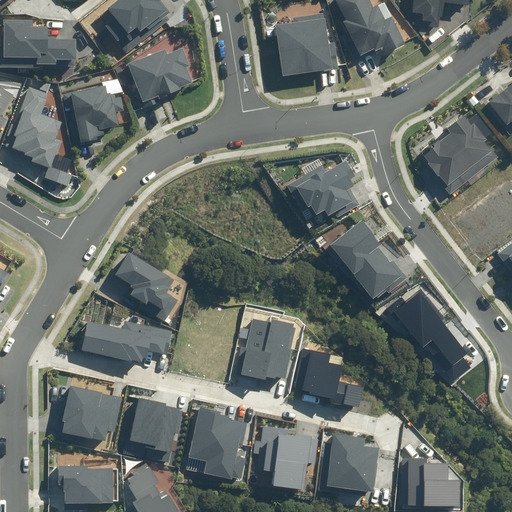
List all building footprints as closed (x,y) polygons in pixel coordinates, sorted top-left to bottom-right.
[(104,24),(126,52),(171,16),(158,0),(114,0),(107,6),(115,16),(104,24)] [(365,0),(334,0),(345,20),(340,22),(347,36),(342,39),(355,62),(364,58),(362,54),(372,49),(375,54),(382,50),(384,55),(403,45),(388,16),(383,19),(376,5),(370,8),(365,0)] [(412,10),(411,25),(427,27),(427,21),(440,23),(442,3),(467,6),(467,0),(411,0),(410,10),(412,10)] [(273,24),(281,74),(330,67),(321,11),(292,16),(293,21),(273,24)] [(0,65),(75,67),(75,37),(46,37),(47,24),(32,24),(32,17),(5,17),(5,43),(0,42),(0,65)] [(142,102),(192,81),(185,66),(187,65),(180,46),(166,52),(164,47),(126,63),(142,102)] [(511,82),(488,102),(506,123),(510,120),(511,121),(511,82)] [(7,144),(33,154),(31,159),(49,166),(59,140),(54,139),(61,120),(41,112),(49,90),(30,83),(7,144)] [(0,131),(7,117),(4,115),(16,93),(0,85),(0,131)] [(103,86),(62,95),(65,108),(70,107),(73,120),(68,121),(73,143),(101,136),(99,130),(118,126),(117,123),(123,122),(120,111),(122,111),(119,96),(115,97),(114,92),(105,94),(103,86)] [(449,129),(420,150),(450,189),(494,155),(462,113),(446,125),(449,129)] [(323,163),(287,182),(301,208),(307,205),(316,222),(353,202),(345,188),(356,182),(344,159),(326,169),(323,163)] [(329,243),(370,295),(402,271),(361,218),(329,243)] [(511,240),(499,251),(511,267),(511,240)] [(174,277),(128,250),(114,274),(129,283),(124,290),(141,300),(138,304),(164,320),(177,298),(165,291),(174,277)] [(237,368),(283,378),(295,321),(253,312),(246,345),(242,344),(237,368)] [(122,326),(86,318),(80,347),(145,361),(147,351),(166,355),(172,328),(123,318),(122,326)] [(307,394),(356,404),(361,381),(337,376),(340,363),(325,360),(327,351),(302,345),(294,386),(308,389),(307,394)] [(121,394),(68,383),(61,418),(65,419),(62,435),(110,445),(121,394)] [(143,454),(168,459),(179,407),(136,398),(127,440),(145,444),(143,454)] [(203,472),(240,477),(244,454),(233,453),(239,416),(218,413),(219,408),(198,405),(191,455),(205,457),(203,472)] [(314,462),(318,434),(262,426),(257,466),(272,468),(270,482),(301,487),(305,461),(314,462)] [(327,431),(319,481),(371,489),(377,446),(362,443),(363,437),(327,431)] [(400,502),(456,502),(456,477),(444,477),(444,462),(400,456),(400,502)] [(63,500),(118,499),(117,461),(57,463),(57,483),(63,483),(63,500)] [(139,511),(179,511),(150,464),(128,477),(139,496),(132,500),(139,511)]
